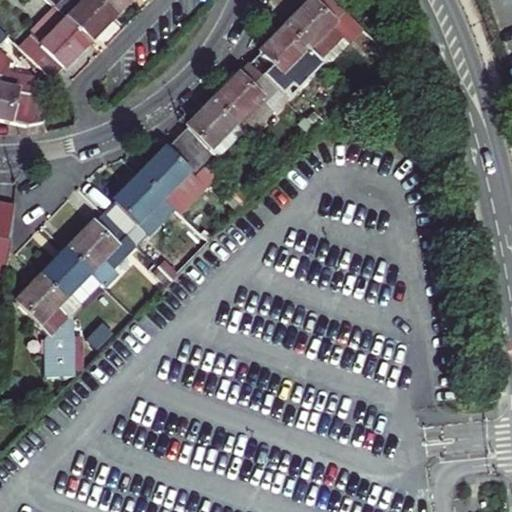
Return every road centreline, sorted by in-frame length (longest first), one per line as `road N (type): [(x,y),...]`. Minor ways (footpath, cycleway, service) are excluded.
road 1 (residential): [(418,0),(475,159),(511,345)]
road 2 (residential): [(238,0),(201,70),(145,120),(70,147),(0,153)]
road 3 (residential): [(511,200),(446,0)]
road 4 (unknown): [(87,141),(76,97),(168,0)]
